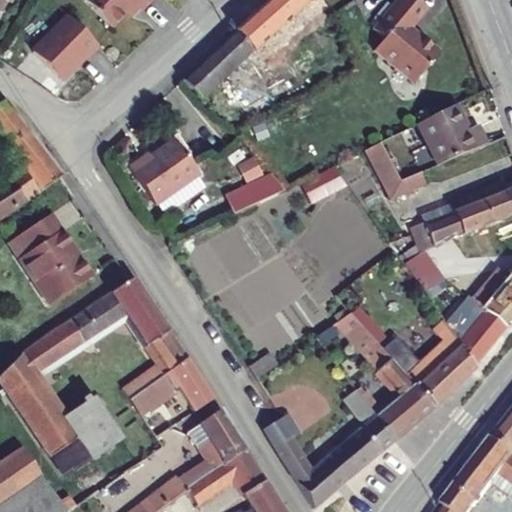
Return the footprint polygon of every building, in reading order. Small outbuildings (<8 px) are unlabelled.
[(80,0),(111,25),(130,0),(133,0),(139,5),(142,0),(80,0)] [(267,0),(215,49),(234,70),(308,0),(267,0)] [(411,0),(390,0),(365,28),(376,38),(366,49),(404,84),(432,54),(405,30),(423,10),(411,0)] [(89,58),(100,45),(67,18),(36,57),(67,82),(87,57),(89,58)] [(215,49),(203,62),(221,82),(234,70),(215,49)] [(203,62),(182,81),(200,101),(221,82),(203,62)] [(0,219),(25,201),(58,179),(2,104),(0,104),(0,141),(18,166),(4,176),(10,184),(0,190),(0,219)] [(451,105),(414,124),(434,165),(486,144),(477,126),(464,132),(451,105)] [(395,180),(374,144),(358,151),(384,198),(421,184),(417,172),(395,180)] [(128,170),(113,178),(136,220),(184,194),(163,156),(130,174),(128,170)] [(341,188),(327,167),(294,183),(305,205),(341,188)] [(285,188),(271,173),(226,195),(235,213),(285,188)] [(58,179),(25,201),(40,222),(49,216),(72,200),(58,179)] [(511,191),(497,196),(494,186),(415,212),(418,222),(405,228),(415,249),(425,242),(456,233),(511,214),(511,191)] [(40,222),(7,244),(49,306),(91,278),(49,216),(40,222)] [(457,239),(456,233),(425,242),(453,287),(473,274),(453,240),(457,239)] [(428,284),(408,255),(394,264),(422,303),(438,292),(432,282),(428,284)] [(511,315),(511,276),(504,286),(497,281),(472,310),(478,318),(453,349),(468,369),(511,315)] [(182,364),(128,281),(16,357),(0,373),(0,391),(62,479),(117,440),(87,398),(58,419),(30,377),(120,318),(151,365),(118,389),(128,402),(182,364)] [(472,310),(465,300),(452,308),(457,315),(441,331),(453,349),(478,318),(472,310)] [(381,357),(346,318),(333,328),(376,376),(374,378),(391,398),(384,405),(387,409),(373,421),(391,443),(429,412),(381,357)] [(441,331),(437,325),(430,330),(439,343),(413,369),(393,346),(381,357),(429,412),(470,373),(468,369),(453,349),(441,331)] [(264,359),(244,374),(252,386),(273,371),(264,359)] [(182,364),(128,402),(155,441),(168,433),(152,410),(173,395),(186,411),(181,415),(184,421),(208,404),(182,364)] [(373,421),(351,393),(339,402),(361,431),(308,474),(289,445),(297,439),(286,421),(260,438),(307,511),(311,511),(391,443),(373,421)] [(240,454),(215,414),(195,427),(206,447),(196,454),(202,465),(172,483),(150,498),(160,511),(161,511),(187,492),(240,454)] [(511,423),(507,419),(495,434),(511,447),(511,423)] [(195,427),(183,435),(196,454),(206,447),(195,427)] [(511,447),(495,434),(487,444),(511,463),(511,447)] [(511,463),(487,444),(433,511),(466,511),(493,478),(511,492),(511,463)] [(60,511),(19,452),(0,464),(0,511),(60,511)] [(251,472),(240,454),(187,492),(199,510),(231,487),(251,472)] [(261,488),(251,472),(231,487),(241,501),(261,488)] [(275,511),(261,488),(241,501),(247,511),(275,511)] [(150,498),(131,511),(159,511),(160,511),(150,498)]
